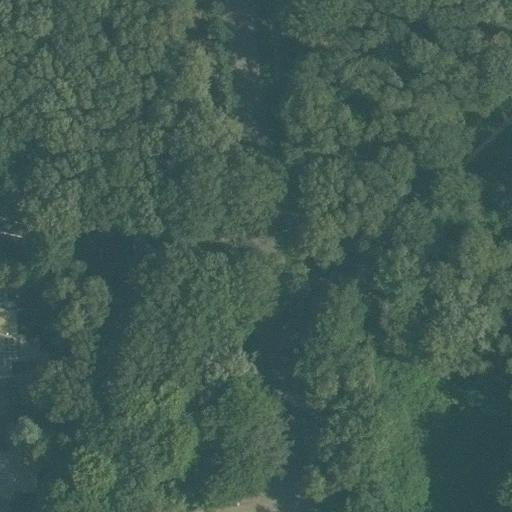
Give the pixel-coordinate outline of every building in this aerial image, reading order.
[(0,354),(0,353),(0,338),(16,338),(16,337),(15,312),(6,312),(6,313),(0,313),(0,354)] [(0,354),(0,378),(10,378),(9,363),(25,362),(24,337),(16,337),(16,338),(0,338),(0,353),(0,354)] [(21,416),(21,428),(34,427),(34,415),(21,416)] [(0,451),(0,476),(10,476),(11,493),(35,492),(34,466),(19,467),(19,451),(0,451)] [(0,502),(11,502),(11,493),(10,476),(0,476),(0,502)]
